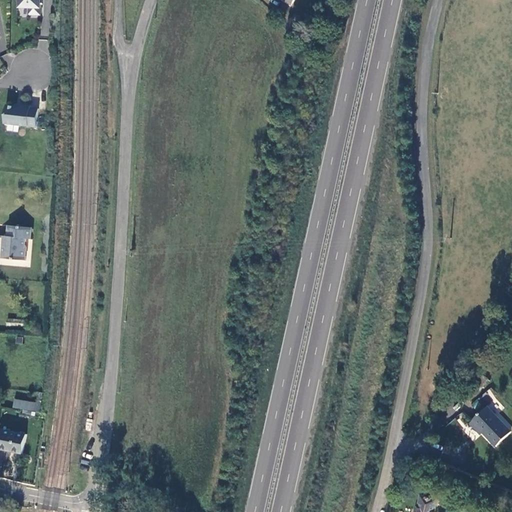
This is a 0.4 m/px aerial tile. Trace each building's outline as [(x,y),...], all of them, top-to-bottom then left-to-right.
[(20,0),(20,8),(30,8),(30,15),(41,15),(41,0),(20,0)] [(330,28),(340,11),(329,5),(319,22),(330,28)] [(7,106),(5,123),(36,127),(39,109),(31,108),(31,107),(15,105),(15,107),(7,106)] [(3,246),(2,258),(12,259),(12,261),(25,262),(26,249),(23,247),(24,240),(29,241),(30,229),(9,227),(7,239),(5,239),(4,246),(3,246)] [(30,320),(9,319),(9,327),(29,328),(30,320)] [(16,399),(14,408),(35,411),(36,401),(16,399)] [(487,412),(474,425),(484,435),(498,447),(510,435),(487,412)] [(484,435),(474,425),(472,428),(481,436),(484,435)] [(27,434),(2,429),(0,442),(0,449),(23,454),(27,434)] [(435,454),(421,448),(415,457),(431,464),(435,454)] [(417,511),(439,511),(441,508),(439,507),(442,495),(426,489),(422,501),(420,501),(417,511)]
